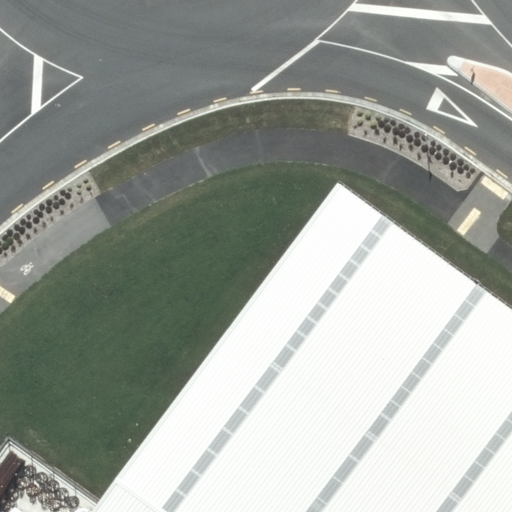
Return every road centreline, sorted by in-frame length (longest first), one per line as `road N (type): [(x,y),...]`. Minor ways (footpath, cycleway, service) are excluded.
road 1 (unclassified): [(297,0),(239,34),(177,48),(114,42),(55,18)]
road 2 (unclassified): [(511,85),(394,0)]
